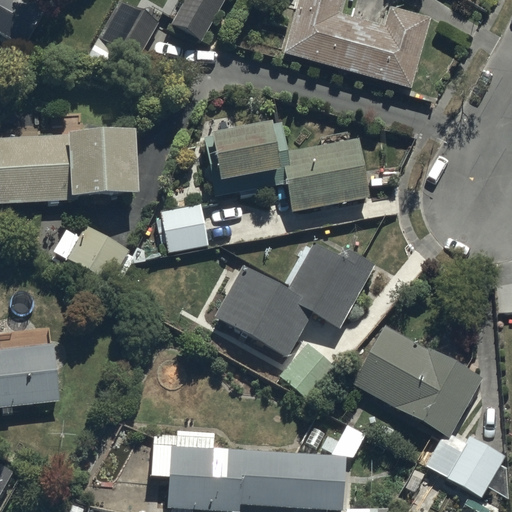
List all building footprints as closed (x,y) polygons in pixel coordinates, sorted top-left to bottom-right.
[(48,18),(18,0),(0,0),(0,1),(0,32),(28,50),(48,18)] [(187,0),(171,28),(199,44),(223,0),(187,0)] [(305,0),(288,59),(404,93),(424,24),(389,14),(382,38),(330,22),(336,0),(305,0)] [(159,33),(122,10),(100,45),(137,67),(159,33)] [(281,132),(205,146),(216,204),(292,190),(297,219),(364,207),(354,151),(287,163),(281,132)] [(0,147),(0,212),(74,208),(74,206),(138,202),(134,139),(0,147)] [(206,249),(199,212),(162,219),(168,256),(206,249)] [(64,231),(51,254),(66,262),(62,268),(94,286),(97,281),(108,287),(127,254),(84,229),(78,239),(64,231)] [(245,278),(220,323),(289,361),(314,317),(339,331),(367,282),(317,254),(289,303),(245,278)] [(477,388),(387,338),(357,391),(446,441),(477,388)] [(334,373),(307,352),(284,381),(311,403),(334,373)] [(55,354),(0,360),(0,414),(61,408),(55,354)] [(500,468),(470,450),(451,484),(481,501),(500,468)] [(350,511),(343,511),(346,463),(177,452),(174,511),(190,511),(240,511),(240,505),(319,510),(319,511),(350,511)] [(0,494),(12,473),(0,466),(0,494)]
